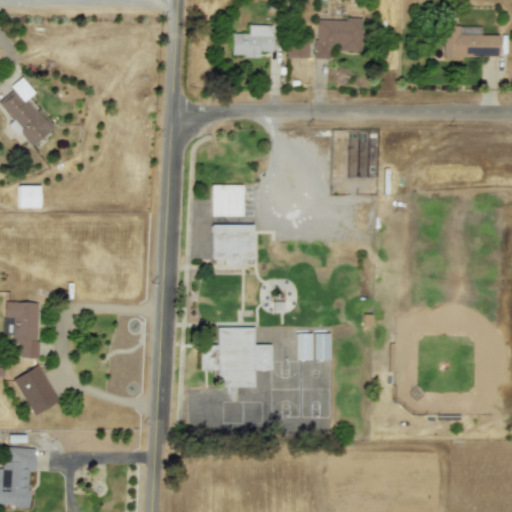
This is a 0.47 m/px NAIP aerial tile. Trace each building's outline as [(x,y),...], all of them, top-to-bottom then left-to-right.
[(314,18),(313,58),(330,58),(330,48),(359,49),(359,19),(314,18)] [(230,56),(257,56),(257,51),(271,51),(270,24),(246,25),(247,33),(230,33),(230,56)] [(496,35),(475,35),(457,35),(458,26),(442,26),(441,60),(461,60),(461,56),(496,57),(496,35)] [(284,56),(307,57),(307,41),(285,40),(284,56)] [(33,92),(20,76),(8,86),(11,90),(0,98),(0,108),(11,121),(6,125),(14,135),(18,132),(29,146),(51,128),(26,98),(33,92)] [(209,216),(240,216),(240,185),(209,184),(209,216)] [(37,186),(16,185),(15,207),(36,208),(37,186)] [(209,259),(221,259),(221,263),(239,263),(239,259),(250,259),(250,224),(208,224),(209,259)] [(36,302),(2,301),(2,317),(11,317),(11,325),(1,325),(1,335),(11,335),(11,343),(18,343),(18,358),(35,358),(36,302)] [(251,386),(251,370),(268,370),(268,344),(251,344),(251,327),(214,327),(214,344),(197,344),(197,370),(215,370),(215,387),(251,386)] [(293,359),(309,359),(308,333),(293,333),(293,359)] [(327,359),(327,333),(311,333),(311,360),(327,359)] [(31,415),(56,400),(35,365),(10,379),(31,415)] [(0,505),(26,506),(27,472),(32,472),(32,448),(5,447),(5,461),(0,461),(0,505)]
